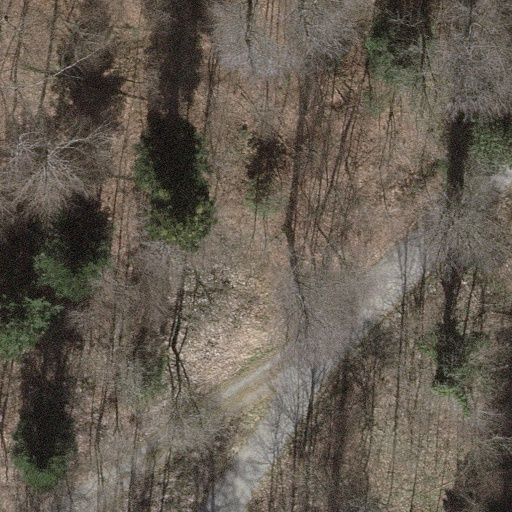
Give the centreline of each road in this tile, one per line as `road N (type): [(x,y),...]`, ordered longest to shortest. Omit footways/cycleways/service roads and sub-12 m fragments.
road 1 (track): [(341,330),(67,511)]
road 2 (track): [(511,155),(341,330)]
road 3 (track): [(341,330),(220,511)]
